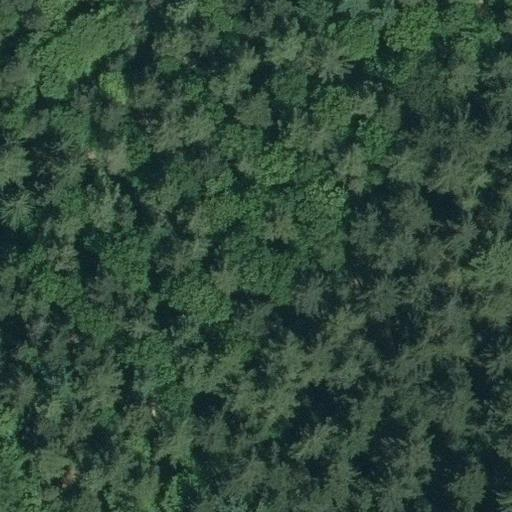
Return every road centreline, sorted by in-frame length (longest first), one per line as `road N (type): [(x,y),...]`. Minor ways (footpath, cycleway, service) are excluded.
road 1 (track): [(136,511),(474,31)]
road 2 (track): [(0,86),(272,309)]
road 3 (track): [(0,248),(186,0)]
